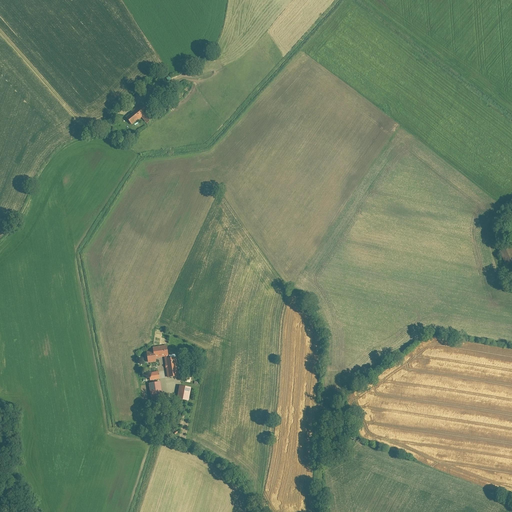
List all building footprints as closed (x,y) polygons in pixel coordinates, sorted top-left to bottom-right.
[(146,125),(153,119),(141,104),(125,117),(132,125),(141,118),(146,125)] [(499,248),(505,267),(511,264),(511,250),(510,244),(499,248)] [(153,351),(153,352),(146,353),(147,363),(157,361),(156,359),(168,357),(167,349),(153,351)] [(164,360),(167,378),(179,376),(176,358),(164,360)] [(153,387),(155,399),(163,398),(162,386),(153,387)] [(180,387),(178,400),(189,402),(191,388),(180,387)]
